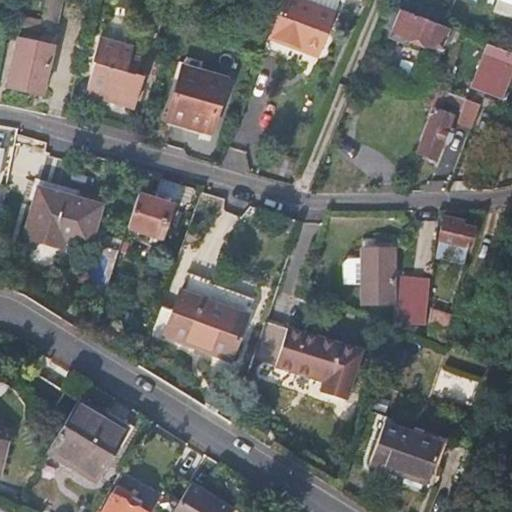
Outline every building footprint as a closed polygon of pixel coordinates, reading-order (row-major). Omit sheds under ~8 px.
[(61,0),(47,0),(40,38),(54,41),(61,0)] [(333,20),(283,1),(267,44),(305,58),(307,53),(319,58),(333,20)] [(445,29),(386,7),(378,27),(393,32),(393,33),(438,49),(445,29)] [(87,96),(110,102),(123,49),(98,43),(92,66),(95,66),(87,96)] [(511,52),(486,44),(471,88),(501,99),(511,72),(511,52)] [(33,50),(17,46),(8,84),(24,87),(23,93),(42,97),(51,55),(33,50)] [(141,54),(123,49),(110,102),(136,109),(144,79),(136,77),(141,54)] [(319,58),(307,53),(305,58),(317,63),(319,58)] [(226,84),(182,70),(166,121),(210,134),(226,84)] [(24,87),(8,84),(7,90),(23,93),(24,87)] [(447,93),(436,89),(429,108),(433,109),(441,112),(444,102),(447,93)] [(479,105),(447,93),(444,102),(463,110),(457,123),(470,129),(479,105)] [(441,112),(433,109),(417,153),(434,160),(442,139),(451,116),(441,112)] [(457,118),(451,116),(442,139),(449,141),(457,118)] [(103,202),(34,183),(19,237),(62,249),(64,243),(90,250),(103,202)] [(173,208),(141,195),(129,228),(161,239),(173,208)] [(472,227),(444,218),(439,236),(442,237),(437,253),(463,260),(472,227)] [(394,240),(378,240),(377,248),(394,248),(394,240)] [(377,248),(364,247),(364,256),(364,284),(364,302),(394,302),(394,248),(377,248)] [(364,256),(349,256),(345,262),(344,283),(364,284),(364,256)] [(250,297),(187,276),(182,289),(246,311),(250,297)] [(429,278),(404,278),(401,321),(426,321),(429,278)] [(246,311),(182,289),(166,336),(229,358),(246,311)] [(449,321),(429,315),(428,337),(443,341),(449,321)] [(276,364),(288,327),(264,319),(253,357),(276,364)] [(364,351),(288,327),(276,364),(327,380),(324,391),(349,400),(364,351)] [(64,389),(33,371),(17,399),(47,417),(64,389)] [(124,430),(79,401),(46,451),(92,481),(124,430)] [(442,442),(384,423),(371,465),(428,484),(442,442)] [(129,494),(118,487),(113,496),(124,502),(129,494)] [(246,511),(207,487),(190,511),(246,511)] [(139,511),(124,502),(113,496),(102,511),(139,511)]
